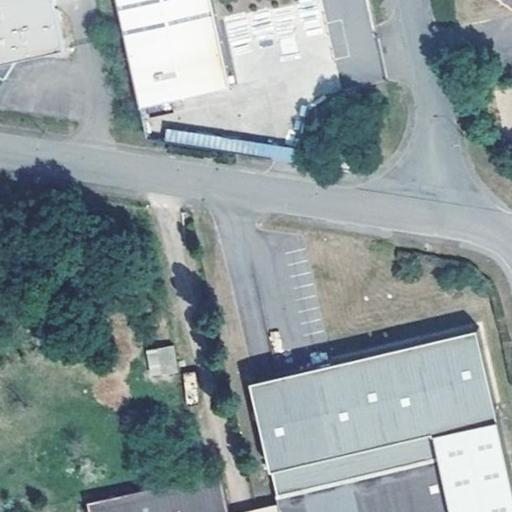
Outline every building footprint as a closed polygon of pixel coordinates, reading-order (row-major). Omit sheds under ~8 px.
[(0,0),(0,65),(1,65),(14,62),(12,58),(65,47),(54,0),(0,0)] [(115,0),(123,33),(141,111),(232,90),(211,0),(115,0)] [(350,87),(385,77),(365,9),(341,15),(336,0),(320,0),(339,62),(343,61),(350,87)] [(1,65),(0,65),(0,74),(3,76),(14,62),(1,65)] [(163,140),(291,160),(293,147),(165,127),(163,140)] [(356,168),(358,148),(340,146),(338,165),(356,168)] [(511,511),(511,474),(498,416),(477,327),(255,379),(286,506),(257,511),(511,511)] [(172,345),(144,350),(150,377),(177,371),(172,345)] [(234,511),(224,466),(90,496),(93,511),(234,511)]
